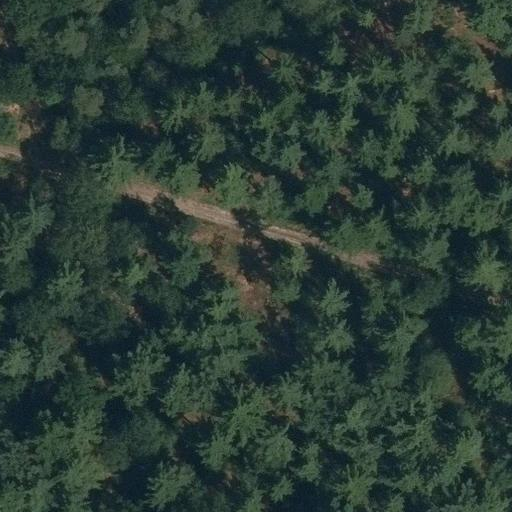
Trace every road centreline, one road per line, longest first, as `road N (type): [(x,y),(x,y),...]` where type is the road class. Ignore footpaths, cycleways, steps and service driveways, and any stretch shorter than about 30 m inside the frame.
road 1 (track): [(511,321),(71,187)]
road 2 (track): [(71,187),(99,358),(111,511)]
road 3 (track): [(0,2),(55,145)]
